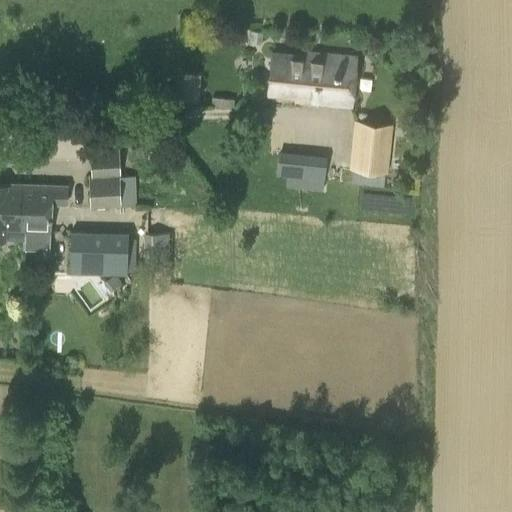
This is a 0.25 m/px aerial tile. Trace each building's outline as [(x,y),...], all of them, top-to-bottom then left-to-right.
[(273,54),(269,92),(297,95),(297,99),(349,105),(354,58),(301,53),(301,55),(273,54)] [(181,86),(180,101),(199,102),(199,87),(181,86)] [(386,171),(391,125),(353,121),(348,167),(352,167),(351,183),(382,187),(383,171),(386,171)] [(286,175),(285,186),(322,190),(326,156),(289,152),(288,160),(280,159),(278,174),(286,175)] [(133,175),(118,172),(118,153),(90,153),(91,174),(88,174),(89,207),(134,206),(133,175)] [(0,238),(50,240),(51,205),(67,205),(67,185),(0,183),(0,238)] [(72,231),(71,274),(127,275),(128,233),(72,231)] [(145,232),(144,260),(168,261),(169,233),(145,232)]
